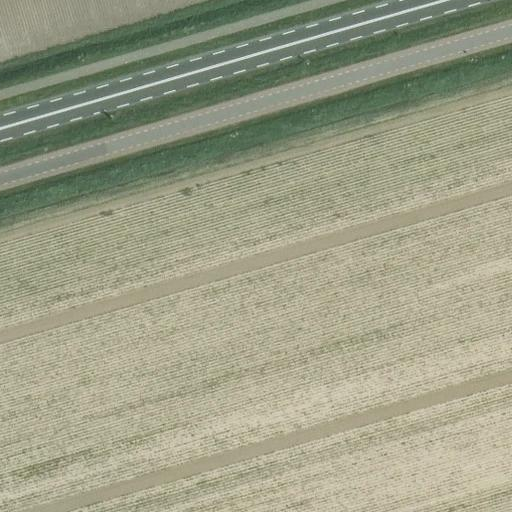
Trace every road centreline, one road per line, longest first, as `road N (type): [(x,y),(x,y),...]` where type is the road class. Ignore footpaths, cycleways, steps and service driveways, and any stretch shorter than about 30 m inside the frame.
road 1 (unclassified): [(0,179),(511,31)]
road 2 (primary): [(451,0),(0,130)]
